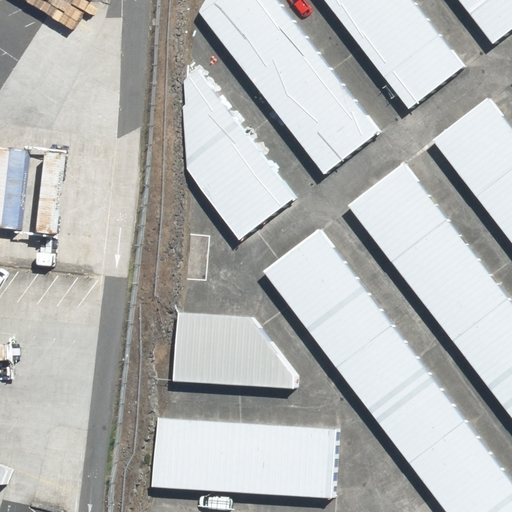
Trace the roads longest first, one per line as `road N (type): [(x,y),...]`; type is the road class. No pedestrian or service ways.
road 1 (unknown): [(317,180),(234,257),(326,390),(390,511)]
road 2 (unknown): [(317,180),(511,435)]
road 3 (unknown): [(191,29),(317,180)]
road 4 (unknown): [(399,125),(511,268)]
road 5 (unknown): [(311,0),(399,125)]
